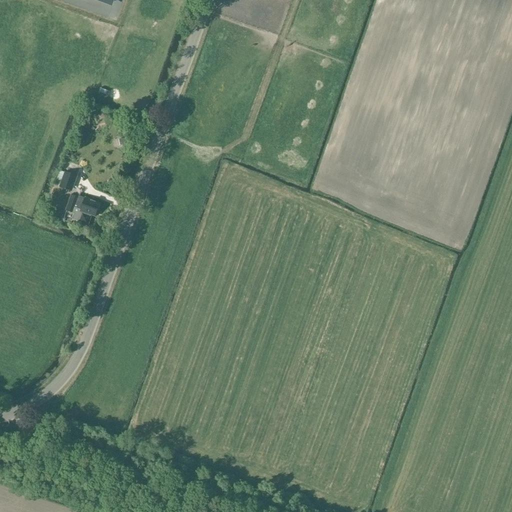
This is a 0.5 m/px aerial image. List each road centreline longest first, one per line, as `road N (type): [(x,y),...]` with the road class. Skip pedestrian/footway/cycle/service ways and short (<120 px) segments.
road 1 (tertiary): [(15,415),(74,363),(207,0)]
road 2 (unclassified): [(203,511),(51,456),(15,415)]
